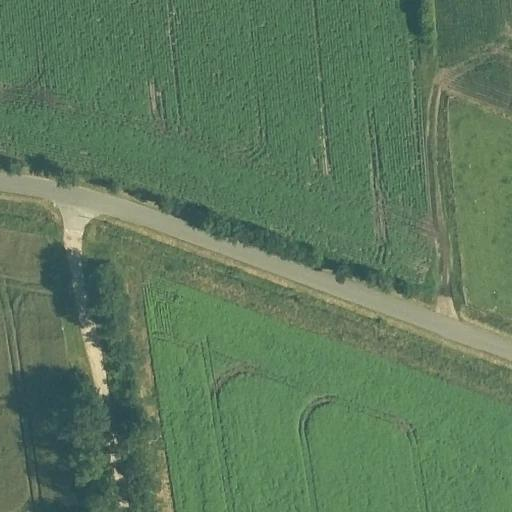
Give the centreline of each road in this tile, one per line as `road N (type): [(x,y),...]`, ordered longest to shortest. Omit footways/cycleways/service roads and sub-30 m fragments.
road 1 (unclassified): [(0,175),(131,205),(511,351)]
road 2 (track): [(79,192),(86,299),(119,511)]
